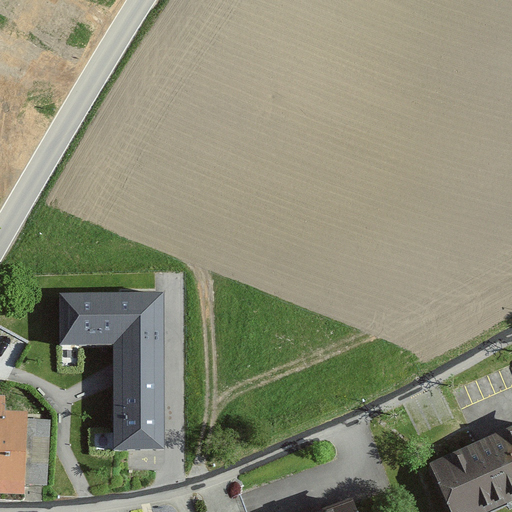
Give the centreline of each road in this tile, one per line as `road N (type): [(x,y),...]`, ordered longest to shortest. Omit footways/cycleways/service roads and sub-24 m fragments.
road 1 (residential): [(511,332),(176,491),(110,505),(0,506)]
road 2 (tertiary): [(141,0),(0,234)]
